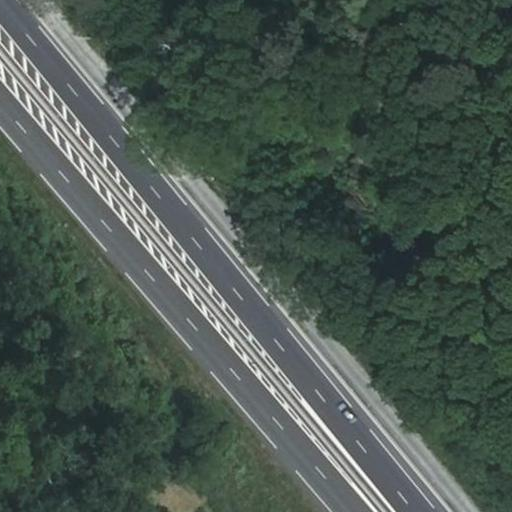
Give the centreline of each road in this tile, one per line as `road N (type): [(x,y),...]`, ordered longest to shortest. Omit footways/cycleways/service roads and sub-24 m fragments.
road 1 (primary): [(419,511),(2,0)]
road 2 (primary): [(0,96),(360,511)]
